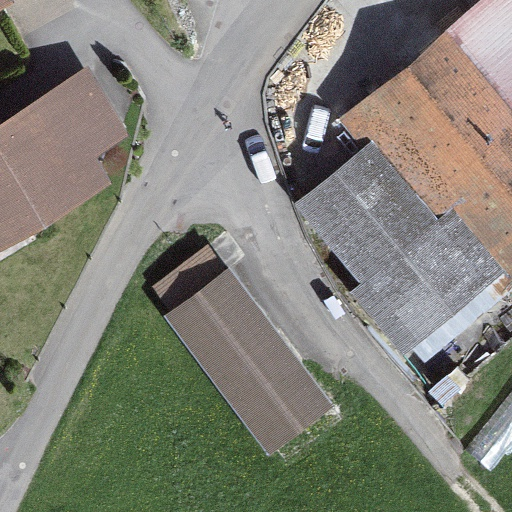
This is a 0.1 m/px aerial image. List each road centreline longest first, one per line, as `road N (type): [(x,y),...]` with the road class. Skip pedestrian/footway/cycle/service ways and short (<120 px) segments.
road 1 (residential): [(463,488),(281,263),(193,121)]
road 2 (residential): [(0,504),(193,121)]
road 3 (residential): [(193,121),(100,0)]
road 4 (residential): [(193,121),(286,0)]
